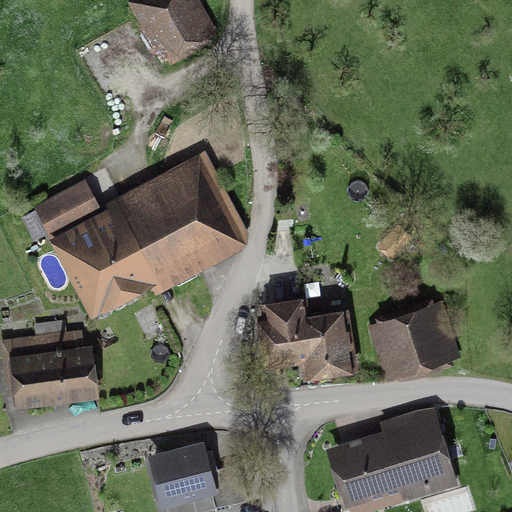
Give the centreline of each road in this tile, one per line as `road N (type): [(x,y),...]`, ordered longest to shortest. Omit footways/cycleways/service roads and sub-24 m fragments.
road 1 (unclassified): [(190,412),(250,273),(260,204),(243,0)]
road 2 (residential): [(511,397),(420,389),(279,405)]
road 3 (residential): [(190,412),(0,455)]
